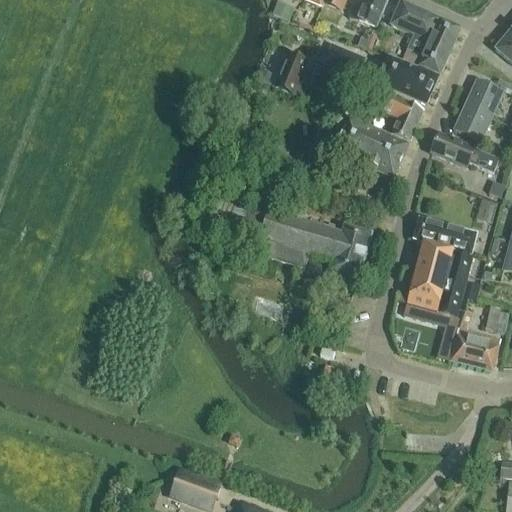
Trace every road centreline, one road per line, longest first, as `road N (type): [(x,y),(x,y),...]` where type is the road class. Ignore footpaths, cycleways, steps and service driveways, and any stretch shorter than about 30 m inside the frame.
road 1 (residential): [(480,30),(414,174),(370,362)]
road 2 (residential): [(511,387),(443,381),(370,362)]
